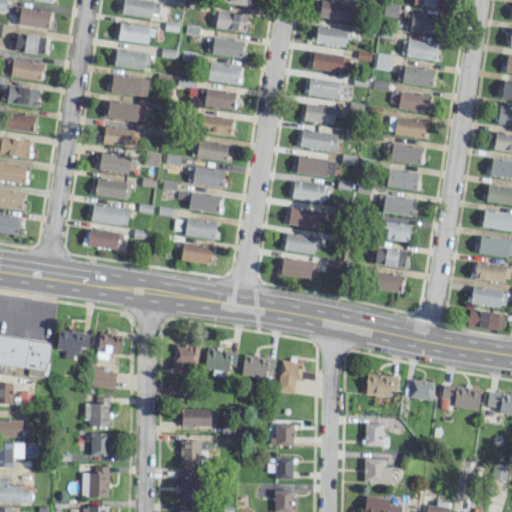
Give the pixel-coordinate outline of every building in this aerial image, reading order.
[(158,0),(157,0),(121,0),(120,13),(157,17),(158,0)] [(319,0),(317,17),(351,20),(352,3),(325,0),(319,0)] [(17,25),(47,27),(48,10),(19,7),(17,25)] [(245,13),(211,11),(210,27),(244,29),(245,13)] [(436,16),(405,12),(403,29),(434,33),(436,16)] [(146,42),(147,35),(152,36),(153,25),(118,22),(117,40),(146,42)] [(314,41),(343,46),(345,38),(349,38),(350,30),(317,24),(314,41)] [(45,35),(15,33),(13,51),(43,53),(45,35)] [(241,38),(207,37),(206,53),(240,55),(241,38)] [(399,56),(434,59),(436,42),(401,39),(399,56)] [(148,53),(115,47),(112,64),(145,70),(148,53)] [(349,56),(312,50),(310,67),(346,73),(349,56)] [(39,79),(41,62),(11,59),(9,76),(39,79)] [(238,66),(209,61),(206,79),(236,83),(238,66)] [(395,80),(430,86),(432,68),(398,63),(395,80)] [(147,79),(111,73),(108,90),(145,96),(147,79)] [(306,95),(335,97),(336,79),(307,78),(306,95)] [(37,89),(1,83),(0,92),(0,100),(34,106),(37,89)] [(201,87),(200,105),(232,109),(234,91),(201,87)] [(432,95),(399,90),(396,107),(429,112),(432,95)] [(105,116),(143,122),(145,105),(107,99),(105,116)] [(331,124),(334,106),(305,102),(302,119),(331,124)] [(32,114),(4,111),(3,128),(31,130),(32,114)] [(230,117),(200,114),(198,130),(228,134),(230,117)] [(425,120),(394,116),(392,133),(422,137),(425,120)] [(132,145),(132,128),(102,127),(101,144),(132,145)] [(299,147),(335,149),(336,132),(300,130),(299,147)] [(511,151),(511,133),(495,131),(492,148),(511,151)] [(29,141),(0,137),(0,152),(27,156),(29,141)] [(189,156),(224,159),(225,142),(191,139),(189,156)] [(420,146),(387,141),(384,158),(418,163),(420,146)] [(131,173),(134,156),(100,150),(97,167),(131,173)] [(156,165),(158,151),(145,150),(143,164),(156,165)] [(333,175),(334,158),(296,155),(295,172),(333,175)] [(511,177),(511,160),(490,158),(489,175),(511,177)] [(0,179),(23,183),(25,166),(0,162),(0,179)] [(186,183),(221,185),(222,168),(187,166),(186,183)] [(385,186),(415,189),(417,171),(386,168),(385,186)] [(128,198),(129,181),(95,178),(94,195),(128,198)] [(325,184),(292,181),(290,199),(323,201),(325,184)] [(511,203),(511,186),(486,183),(484,200),(511,203)] [(0,206),(19,210),(22,193),(0,188),(0,206)] [(218,195),(189,191),(187,208),(216,212),(218,195)] [(379,212),(411,214),(412,196),(379,195),(379,212)] [(127,206),(91,204),(90,221),(126,223),(127,206)] [(319,209),(288,207),(286,224),(317,227),(319,209)] [(511,230),(511,213),(483,209),(480,226),(511,230)] [(0,231),(18,233),(19,216),(0,214),(0,231)] [(214,237),(215,219),(184,218),(184,236),(214,237)] [(379,239),(407,240),(408,222),(380,221),(379,239)] [(122,232),(88,227),(85,243),(119,248),(122,232)] [(283,250),(313,252),(314,235),(285,232),(283,250)] [(511,255),(511,238),(511,237),(478,236),(477,253),(511,255)] [(177,242),(176,250),(180,251),(179,260),(209,262),(210,245),(177,242)] [(374,264),(405,266),(406,248),(375,247),(374,264)] [(314,262),(282,256),(278,273),(311,279),(314,262)] [(472,277),(505,283),(508,266),(475,260),(472,277)] [(400,290),(401,274),(372,271),(371,288),(400,290)] [(504,305),(505,289),(471,287),(470,303),(504,305)] [(466,326),(500,328),(501,311),(467,309),(466,326)] [(87,347),(88,331),(56,329),(55,352),(78,353),(79,346),(87,347)] [(119,334),(97,333),(96,352),(119,353),(119,334)] [(0,363),(27,366),(26,374),(45,376),(49,341),(0,335),(0,363)] [(185,365),(194,367),(198,347),(174,343),(170,370),(184,372),(185,365)] [(212,368),(212,371),(233,374),(236,351),(206,348),(203,367),(212,368)] [(273,357),(242,354),(240,375),(264,377),(264,371),(272,371),(273,357)] [(301,362),(280,359),(276,389),(292,392),(294,379),(299,380),(301,362)] [(115,372),(100,371),(101,366),(90,366),(88,385),(113,387),(115,372)] [(395,394),(396,375),(365,374),(365,393),(395,394)] [(409,396),(430,399),(432,381),(410,379),(409,396)] [(0,402),(11,403),(11,383),(0,382),(0,402)] [(476,408),(478,388),(441,384),(440,397),(453,399),(452,406),(476,408)] [(486,405),(496,406),(496,413),(511,414),(511,393),(486,391),(486,405)] [(85,403),(84,426),(108,426),(108,396),(95,396),(95,403),(85,403)] [(180,424),(215,424),(215,409),(180,408),(180,424)] [(0,435),(21,436),(21,419),(0,418),(0,435)] [(292,445),(292,423),(272,422),(272,444),(292,445)] [(363,444),(381,444),(381,423),(363,422),(363,444)] [(90,454),(107,455),(108,433),(90,432),(90,454)] [(179,463),(199,464),(199,439),(179,439),(179,463)] [(22,442),(0,441),(0,466),(11,466),(11,458),(22,457),(22,442)] [(291,478),(291,457),(266,457),(265,472),(273,472),(273,478),(291,478)] [(362,481),(390,481),(390,466),(383,466),(383,458),(363,458),(362,481)] [(490,479),(505,480),(507,464),(492,463),(490,479)] [(107,496),(107,465),(93,466),(93,472),(80,472),(80,496),(107,496)] [(178,500),(195,501),(196,470),(179,469),(178,500)] [(0,501),(30,502),(30,490),(20,490),(20,484),(6,484),(6,477),(0,476),(0,501)] [(272,511),(291,511),(291,490),(273,489),(272,511)] [(399,511),(400,505),(388,504),(388,498),(364,494),(361,511),(399,511)] [(447,511),(448,501),(434,500),(434,504),(425,504),(424,511),(447,511)]
